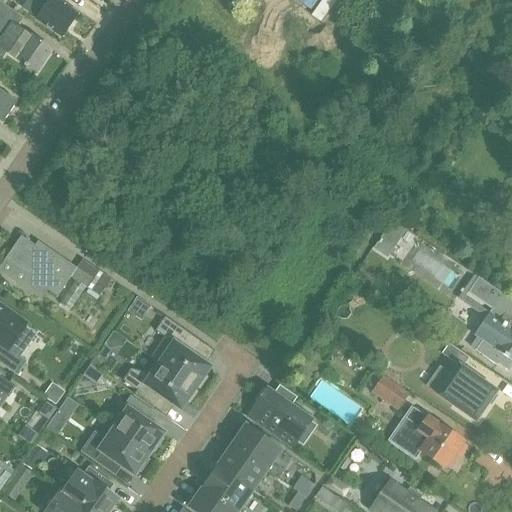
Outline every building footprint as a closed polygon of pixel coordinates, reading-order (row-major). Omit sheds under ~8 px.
[(36,17),(63,36),(77,15),(75,14),(77,11),(67,5),(65,8),(53,0),(28,0),(24,8),(36,17)] [(29,36),(0,15),(0,49),(35,75),(52,51),(30,35),(29,36)] [(0,120),(3,122),(17,102),(0,90),(0,120)] [(407,229),(393,220),(374,248),(387,257),(407,229)] [(419,266),(420,266),(459,295),(472,279),(414,235),(401,252),(419,266)] [(85,288),(99,297),(110,280),(82,260),(77,267),(47,246),(43,252),(20,236),(5,259),(57,296),(70,277),(75,281),(73,284),(83,291),(85,288)] [(473,335),(480,340),(482,341),(475,351),(497,365),(498,364),(508,371),(511,364),(511,300),(478,277),(468,293),(492,309),(489,312),(473,335)] [(0,362),(17,375),(26,362),(19,357),(9,350),(27,324),(0,305),(0,362)] [(151,356),(156,360),(195,387),(196,386),(199,388),(207,376),(204,374),(209,366),(190,353),(200,339),(165,315),(155,329),(164,336),(151,356)] [(443,354),(462,367),(468,358),(449,345),(443,354)] [(90,366),(96,370),(101,363),(94,359),(90,366)] [(123,380),(137,389),(134,394),(154,408),(161,399),(165,398),(180,408),(186,400),(189,402),(197,391),(194,388),(195,387),(156,360),(146,374),(130,370),(123,380)] [(96,370),(90,366),(83,375),(96,384),(103,375),(96,370)] [(459,366),(438,395),(476,421),(496,391),(459,366)] [(370,393),(396,411),(408,394),(382,375),(370,393)] [(0,392),(9,399),(16,389),(0,377),(0,392)] [(52,384),(43,396),(56,405),(65,393),(52,384)] [(265,388),(256,401),(260,403),(251,415),(261,422),(261,423),(294,446),(312,421),(292,407),(299,398),(281,385),(274,395),(265,388)] [(128,408),(114,428),(150,453),(153,449),(156,451),(164,439),(162,437),(165,432),(145,418),(152,409),(132,396),(125,406),(128,408)] [(44,403),(37,413),(47,420),(54,410),(44,403)] [(420,453),(444,470),(463,443),(439,427),(440,424),(427,415),(426,416),(411,406),(386,443),(415,462),(420,453)] [(51,421),(45,431),(56,438),(62,429),(51,421)] [(232,446),(267,471),(279,479),(284,471),(273,463),(282,450),(247,425),(232,446)] [(38,435),(25,426),(17,437),(31,446),(38,435)] [(150,453),(114,428),(106,439),(96,431),(82,450),(110,469),(116,460),(136,474),(139,469),(142,471),(150,459),(148,457),(150,453)] [(33,470),(46,451),(35,443),(22,463),(33,470)] [(232,446),(218,466),(253,491),(267,471),(232,446)] [(33,474),(20,465),(1,491),(14,500),(33,474)] [(79,473),(66,492),(94,511),(107,511),(116,499),(105,491),(112,481),(89,466),(82,476),(79,473)] [(218,466),(204,486),(239,511),(253,491),(218,466)] [(298,492),(306,498),(315,485),(301,476),(293,489),(298,492)] [(370,510),(372,511),(434,511),(435,511),(418,500),(421,496),(410,488),(407,492),(390,480),(370,510)] [(94,511),(66,492),(57,486),(51,494),(58,500),(50,511),(49,511),(48,511),(94,511)] [(238,511),(239,511),(204,486),(189,507),(196,511),(238,511)] [(322,487),(315,497),(330,508),(337,498),(322,487)] [(297,511),(306,498),(298,492),(288,506),(297,511)]
